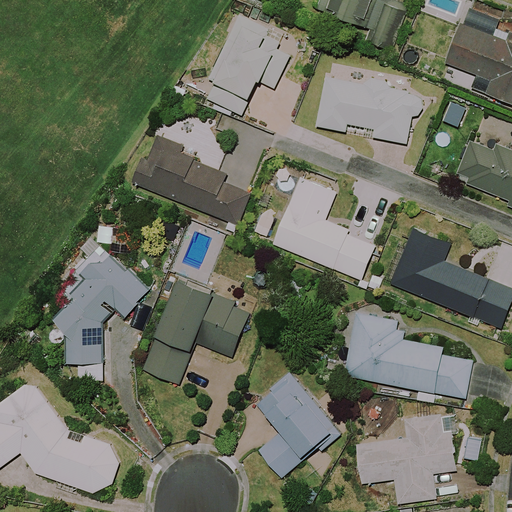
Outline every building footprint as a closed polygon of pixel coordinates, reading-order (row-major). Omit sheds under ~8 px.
[(374,0),(315,0),(314,5),(363,26),(374,0)] [(411,6),(397,0),(380,0),(361,44),(389,56),(411,6)] [(282,37),(239,17),(227,43),(212,75),(223,80),(212,103),(242,117),(258,84),(274,91),(290,57),(276,51),(282,37)] [(495,38),(462,25),(447,65),(491,81),(486,95),(511,104),(511,33),(498,28),(495,38)] [(428,97),(325,77),(315,127),(346,133),(347,125),(367,128),(365,137),(406,145),(412,115),(424,117),(428,97)] [(244,179),(146,140),(129,181),(242,225),(255,193),(241,188),(244,179)] [(506,209),(511,211),(511,145),(497,140),(493,150),(474,143),(457,184),(508,204),(506,209)] [(337,193),(301,178),(274,245),(361,281),(376,246),(348,235),(349,232),(325,222),(337,193)] [(210,228),(191,219),(184,233),(204,242),(210,228)] [(450,244),(413,229),(391,285),(500,330),(511,300),(511,289),(442,262),(450,244)] [(150,291),(101,248),(79,273),(87,281),(52,321),(73,340),(65,348),(66,365),(79,365),(79,382),(102,382),(104,325),(115,312),(125,320),(150,291)] [(252,314),(180,283),(142,370),(178,386),(197,344),(232,359),(252,314)] [(406,324),(358,315),(346,377),(465,399),(472,362),(442,356),(443,349),(403,341),(406,324)] [(316,405),(289,376),(257,405),(281,432),(259,452),(282,478),(337,428),(316,405)] [(0,422),(0,469),(21,453),(37,475),(95,492),(114,486),(122,464),(112,445),(85,437),(83,442),(74,439),(31,382),(0,405),(0,420),(1,422),(0,422)] [(455,471),(449,415),(405,420),(407,440),(357,445),(362,485),(395,481),(398,504),(436,500),(433,474),(455,471)]
